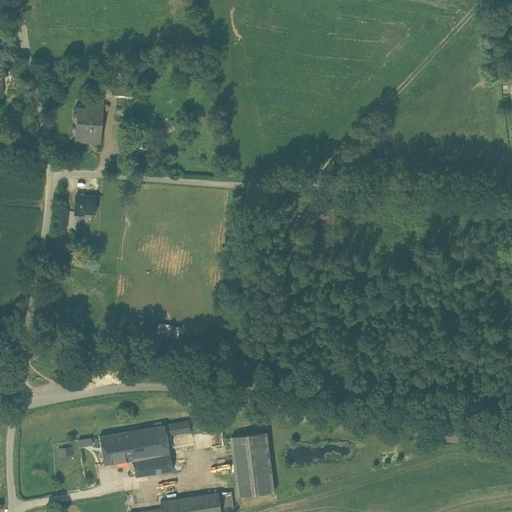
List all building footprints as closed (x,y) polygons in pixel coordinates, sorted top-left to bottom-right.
[(132,87),(113,86),(113,94),(132,95),(132,87)] [(81,119),(79,137),(100,139),(102,112),(103,112),(103,110),(106,110),(107,109),(109,108),(109,106),(107,106),(106,104),(103,104),(103,101),(90,100),(90,110),(78,109),(77,119),(81,119)] [(134,142),(122,141),(121,157),(133,158),(134,142)] [(153,143),(143,144),(143,153),(153,153),(153,143)] [(369,160),(372,157),(372,153),(369,149),(360,149),(357,152),(357,157),(360,160),(369,160)] [(79,195),(76,195),(75,212),(85,213),(94,214),(95,196),(86,196),(79,195)] [(60,209),(58,228),(66,229),(68,210),(60,209)] [(149,332),(180,337),(182,326),(151,321),(149,332)] [(188,421),(164,425),(166,436),(190,432),(188,421)] [(164,425),(128,431),(133,459),(136,476),(172,469),(166,436),(164,425)] [(128,431),(100,436),(104,464),(133,459),(128,431)] [(267,432),(232,437),(239,496),(274,492),(267,432)] [(72,446),(58,447),(58,455),(72,454),(72,446)] [(232,491),(219,492),(222,511),(228,511),(235,511),(232,491)] [(160,501),(161,508),(162,508),(162,511),(222,511),(219,492),(160,501)]
